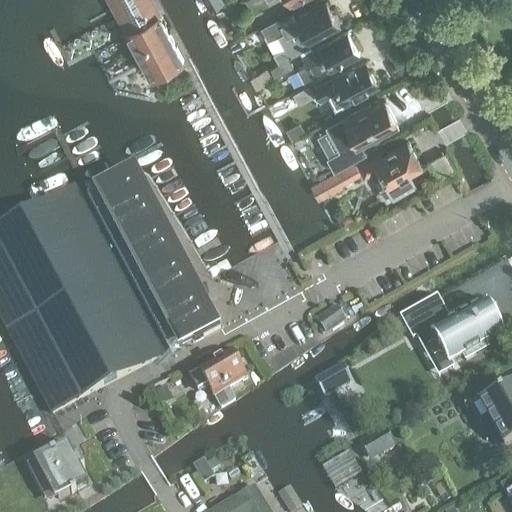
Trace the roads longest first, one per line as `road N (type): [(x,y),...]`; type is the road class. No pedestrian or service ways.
road 1 (unclassified): [(178,511),(111,401),(271,321),(511,178)]
road 2 (secondary): [(511,169),(416,0)]
